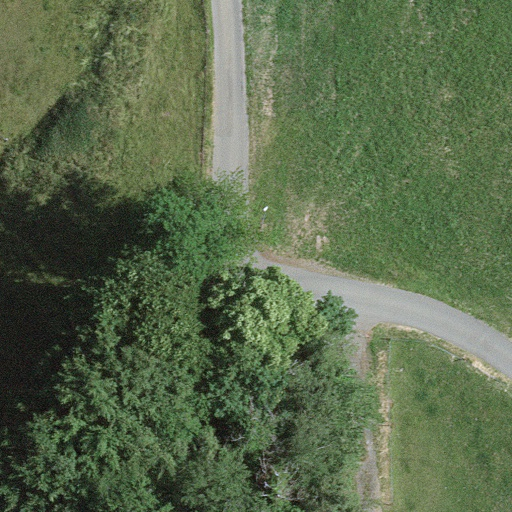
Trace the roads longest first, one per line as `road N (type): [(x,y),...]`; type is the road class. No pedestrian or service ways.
road 1 (residential): [(222,282),(382,300),(463,336),(511,378)]
road 2 (unclassified): [(222,0),(231,118),(222,282)]
road 3 (unclassified): [(222,282),(210,338),(185,384),(85,511)]
